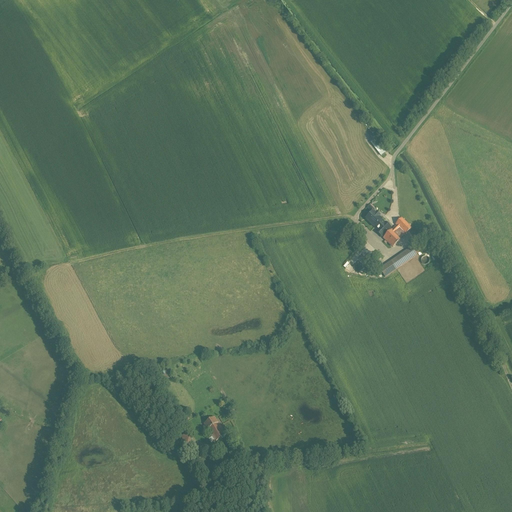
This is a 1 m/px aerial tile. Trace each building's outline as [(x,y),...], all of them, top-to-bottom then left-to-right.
[(373,141),(382,156),(388,152),(379,138),(373,141)] [(380,221),(370,211),(361,221),(371,230),(380,221)] [(411,229),(400,218),(379,239),(390,250),(400,240),(395,235),(398,231),(404,236),(411,229)] [(360,248),(349,262),(361,271),(362,270),(366,273),(376,260),(360,248)] [(415,257),(408,248),(387,264),(393,273),(415,257)] [(181,426),(190,419),(185,412),(176,418),(181,426)] [(204,424),(208,430),(219,423),(215,417),(204,424)] [(219,423),(208,430),(215,442),(226,435),(219,423)] [(190,436),(182,434),(178,447),(186,449),(190,436)] [(194,464),(202,461),(200,456),(192,459),(194,464)]
